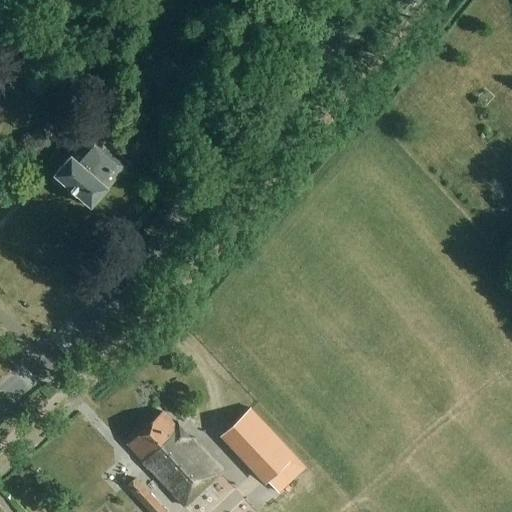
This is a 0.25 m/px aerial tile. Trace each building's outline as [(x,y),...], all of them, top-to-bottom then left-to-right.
[(166,47),(201,76),(214,61),(179,32),(166,47)] [(164,126),(190,98),(177,87),(151,115),(164,126)] [(92,131),(53,175),(90,207),(129,163),(92,131)] [(185,507),(222,472),(182,428),(179,430),(162,412),(127,445),(185,507)] [(232,430),(266,466),(284,448),(250,413),(232,430)] [(126,487),(149,511),(166,511),(135,479),(126,487)]
